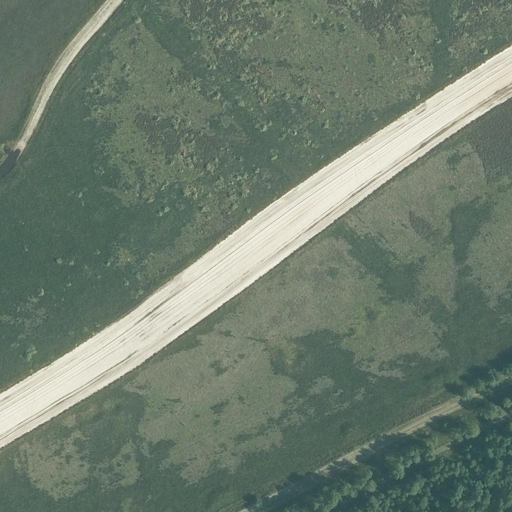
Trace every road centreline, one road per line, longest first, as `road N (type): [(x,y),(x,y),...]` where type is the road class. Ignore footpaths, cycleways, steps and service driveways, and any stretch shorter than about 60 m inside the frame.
road 1 (track): [(254,511),(511,381)]
road 2 (unclassified): [(325,511),(511,415)]
road 3 (track): [(0,168),(48,87),(118,0)]
